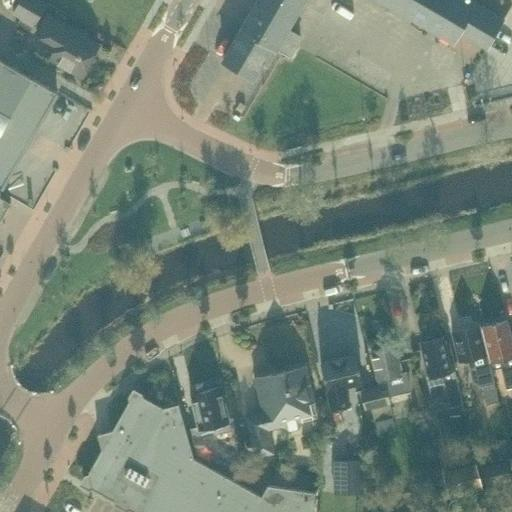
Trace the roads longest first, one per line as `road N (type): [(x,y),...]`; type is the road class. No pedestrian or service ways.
road 1 (unclassified): [(56,428),(89,380),(168,321),(511,230)]
road 2 (tertiary): [(0,324),(126,107)]
road 3 (unclassified): [(284,174),(511,127)]
road 4 (unclassified): [(284,174),(252,171),(126,107)]
road 5 (tertiary): [(126,107),(188,0)]
